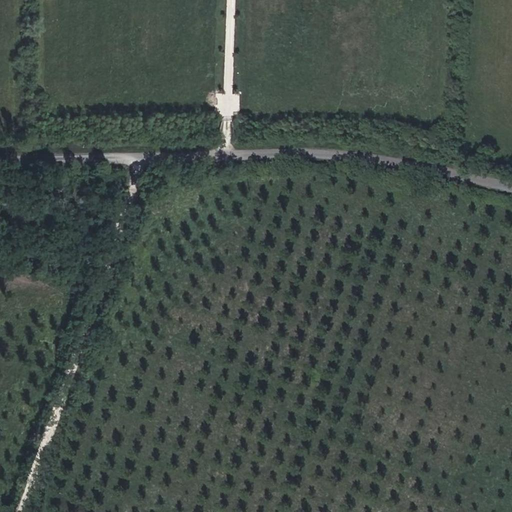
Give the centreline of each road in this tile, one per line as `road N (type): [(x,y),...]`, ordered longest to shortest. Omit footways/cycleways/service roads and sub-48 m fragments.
road 1 (unclassified): [(0,148),(315,150),(511,190)]
road 2 (track): [(145,149),(19,511)]
